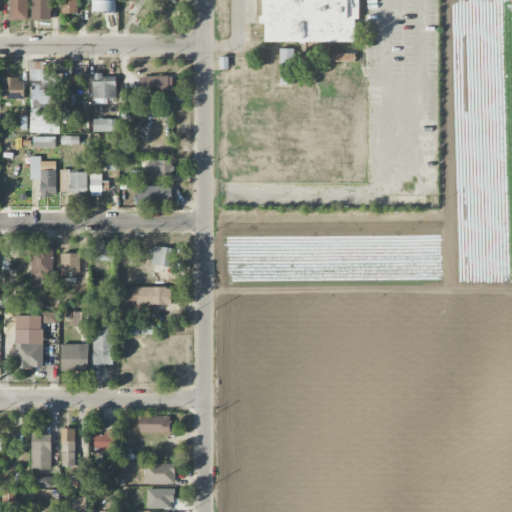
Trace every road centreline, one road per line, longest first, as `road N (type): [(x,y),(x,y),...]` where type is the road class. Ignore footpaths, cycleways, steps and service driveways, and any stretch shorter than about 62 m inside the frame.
road 1 (residential): [(206,0),(205,511)]
road 2 (residential): [(207,45),(0,45)]
road 3 (residential): [(205,400),(0,400)]
road 4 (residential): [(205,223),(0,223)]
